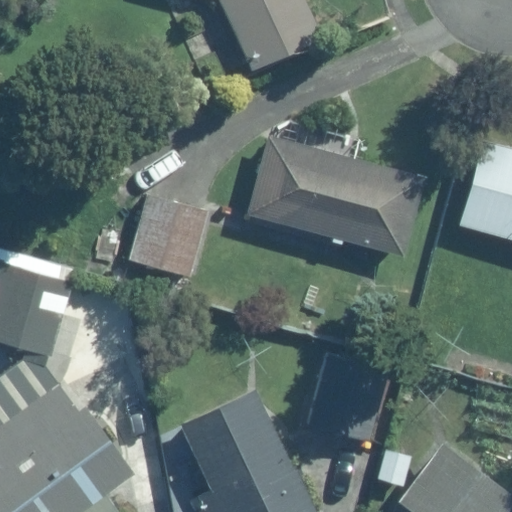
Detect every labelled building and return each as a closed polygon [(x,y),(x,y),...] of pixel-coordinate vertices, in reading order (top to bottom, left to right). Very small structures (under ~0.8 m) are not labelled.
[(301,0),(221,0),(222,0),(257,84),(325,56),(301,0)] [(271,118),(245,213),(398,255),(419,180),(351,161),(357,141),(271,118)] [(511,147),(483,140),(460,223),(511,237),(511,147)] [(206,212),(148,196),(130,261),(189,276),(206,212)] [(0,272),(0,365),(6,368),(13,346),(44,356),(67,285),(3,264),(0,272)] [(55,387),(31,355),(0,376),(0,511),(113,511),(121,506),(109,489),(131,473),(63,381),(55,387)] [(387,377),(325,361),(309,422),(371,438),(387,377)] [(313,511),(253,392),(180,428),(211,490),(189,501),(194,511),(313,511)] [(505,511),(511,504),(511,493),(447,442),(389,511),(505,511)]
